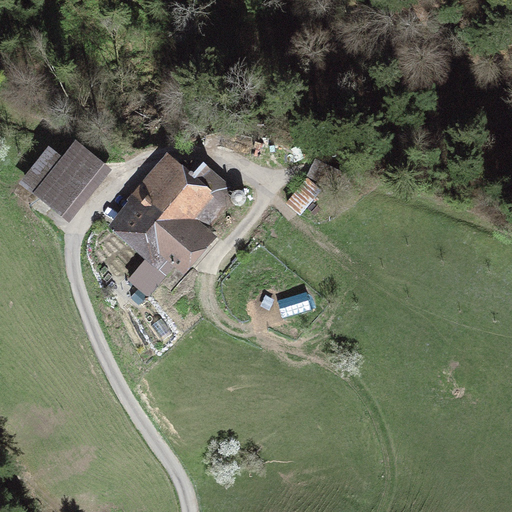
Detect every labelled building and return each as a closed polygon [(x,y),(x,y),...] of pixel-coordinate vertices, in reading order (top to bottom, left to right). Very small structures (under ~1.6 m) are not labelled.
[(61,214),(100,165),(74,145),(35,194),(61,214)] [(315,160),(307,176),(341,193),(349,176),(315,160)] [(141,207),(127,224),(160,253),(162,250),(183,268),(212,235),(206,230),(232,200),(222,183),(201,164),(163,164),(132,200),(141,207)] [(288,204),(299,214),(320,190),(308,180),(288,204)] [(280,304),(269,298),(254,324),(265,330),(280,304)]
